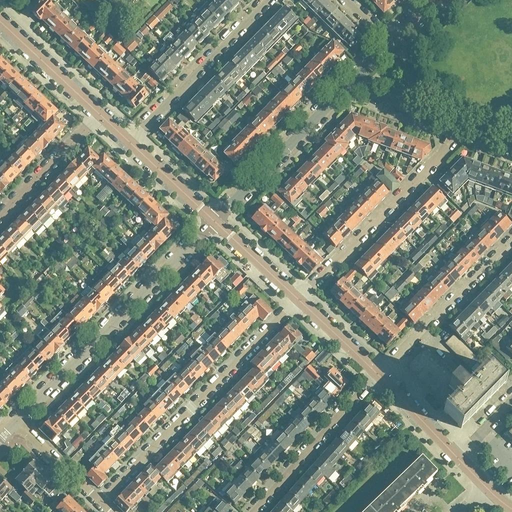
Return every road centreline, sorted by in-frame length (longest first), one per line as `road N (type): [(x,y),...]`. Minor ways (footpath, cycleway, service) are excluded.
road 1 (residential): [(98,502),(297,299)]
road 2 (residential): [(15,421),(213,220)]
road 3 (residential): [(297,299),(440,154),(456,127)]
road 4 (residential): [(129,142),(270,0)]
road 5 (residential): [(213,220),(354,79)]
road 6 (residential): [(377,374),(511,237)]
road 7 (residential): [(252,511),(377,374)]
road 8 (residential): [(0,213),(97,114)]
road 9 (residential): [(97,114),(0,20)]
